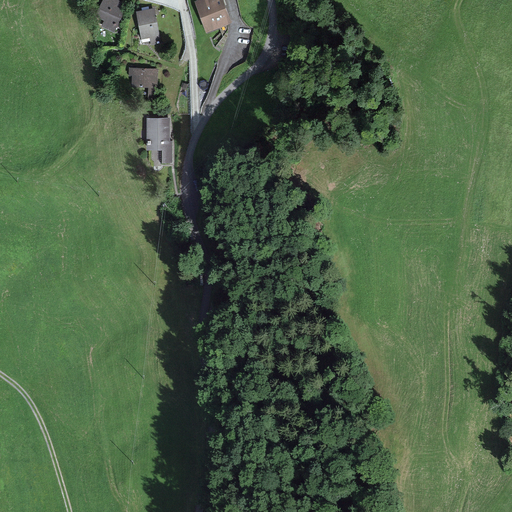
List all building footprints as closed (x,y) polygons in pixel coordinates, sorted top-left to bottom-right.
[(131,4),(123,0),(97,0),(93,6),(120,22),(131,4)] [(197,0),(208,29),(230,21),(222,0),(197,0)] [(152,9),(135,10),(137,42),(154,40),(152,9)] [(155,71),(129,67),(125,91),(151,96),(155,71)] [(161,119),(143,119),(142,160),(160,161),(161,119)]
